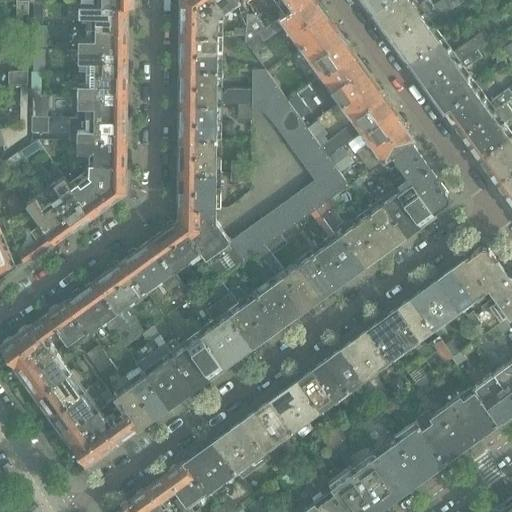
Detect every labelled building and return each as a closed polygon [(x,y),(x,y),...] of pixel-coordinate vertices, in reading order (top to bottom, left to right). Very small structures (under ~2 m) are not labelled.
[(179,26),(181,29),(181,34),(219,34),(219,18),(220,13),(238,0),(181,0),(182,17),(179,19),(179,26)] [(275,0),(284,13),(285,13),(302,0),(275,0)] [(284,13),(280,16),(301,45),(332,22),(316,0),(302,0),(285,13),(284,13)] [(365,0),(374,11),(389,0),(365,0)] [(415,0),(389,0),(374,11),(392,35),(433,5),(429,0),(426,0),(422,3),(421,8),(415,0)] [(440,0),(433,5),(392,35),(409,60),(441,37),(429,20),(439,13),(449,6),(452,9),(463,1),(462,0),(440,0)] [(34,23),(43,23),(43,3),(34,3),(34,23)] [(126,5),(126,4),(99,4),(80,4),(79,15),(92,15),(92,27),(129,27),(129,17),(126,15),(126,5)] [(245,34),(244,40),(246,42),(251,38),(266,27),(256,14),(247,13),(246,28),(245,28),(245,34)] [(332,22),(301,45),(321,73),(353,51),(332,22)] [(36,26),(36,47),(47,47),(47,26),(36,26)] [(79,38),(79,49),(125,50),(125,39),(129,37),(129,27),(92,27),(92,38),(79,38)] [(441,37),(409,60),(427,84),(477,48),(490,39),(484,30),(452,52),(441,37)] [(181,63),(181,68),(218,68),(219,34),(181,34),(181,51),(178,53),(178,60),(181,63)] [(511,44),(510,43),(502,49),(511,62),(511,61),(511,44)] [(482,56),(477,48),(427,84),(444,108),(476,86),(462,65),(467,66),(482,56)] [(79,49),(79,60),(91,60),(91,71),(128,72),(128,62),(125,60),(125,50),(79,49)] [(353,51),(321,73),(342,102),(374,79),(353,51)] [(33,61),(33,70),(46,70),(46,61),(33,61)] [(178,82),(181,85),(180,102),(218,103),(239,103),(252,103),(253,88),(227,88),(218,95),(218,68),(181,68),(181,73),(178,75),(178,82)] [(253,88),(252,103),(253,107),(265,112),(278,87),(266,69),(253,69),(253,88)] [(33,70),(32,93),(41,94),(42,72),(46,72),(46,70),(33,70)] [(79,83),(78,94),(125,95),(125,84),(128,82),(128,72),(91,71),(91,83),(79,83)] [(307,127),(314,137),(321,147),(328,156),(363,130),(394,108),(374,79),(342,102),(358,125),(353,128),(351,124),(328,141),(323,134),(323,133),(315,122),(308,127),(307,127)] [(476,86),(444,108),(462,133),(504,103),(511,96),(511,93),(508,88),(492,101),(490,106),(476,86)] [(293,107),(288,101),(278,87),(265,112),(273,121),(293,107)] [(32,93),(32,116),(44,116),(44,94),(41,94),(32,93)] [(91,105),(91,117),(128,117),(128,106),(126,106),(125,105),(125,95),(78,94),(78,105),(91,105)] [(307,106),(297,94),(288,101),(293,107),(298,113),(307,106)] [(180,132),(180,137),(217,137),(218,103),(180,102),(180,120),(177,122),(177,129),(180,132)] [(252,103),(239,103),(238,119),(252,120),(253,107),(252,103)] [(504,103),(462,133),(479,157),(511,135),(496,114),(502,115),(509,110),(504,103)] [(293,107),(273,121),(280,131),(300,117),(298,113),(293,107)] [(415,137),(415,136),(394,108),(363,130),(328,156),(334,164),(354,149),(354,148),(368,138),(383,159),(410,140),(415,137)] [(44,116),(32,116),(32,129),(32,132),(47,132),(47,116),(44,116)] [(78,128),(78,139),(124,140),(124,130),(127,128),(128,117),(91,117),(90,128),(78,128)] [(300,117),(280,131),(287,141),(307,127),(300,117)] [(18,125),(13,127),(14,132),(16,142),(21,138),(18,125)] [(21,125),(18,125),(21,138),(27,134),(27,125),(21,125)] [(13,127),(0,129),(2,135),(8,134),(14,132),(13,127)] [(307,127),(287,141),(295,151),(314,137),(307,127)] [(8,134),(2,135),(5,150),(11,146),(8,134)] [(511,136),(511,135),(479,157),(497,181),(511,170),(511,136)] [(177,144),(177,151),(180,153),(180,171),(217,172),(217,137),(180,137),(180,142),(177,144)] [(314,137),(295,151),(302,161),(321,147),(314,137)] [(43,147),(37,139),(19,151),(25,159),(43,147)] [(95,149),(94,162),(124,163),(124,162),(127,160),(127,153),(124,150),(124,140),(78,139),(78,151),(91,151),(91,149),(95,149)] [(410,140),(383,159),(394,174),(403,168),(412,180),(412,181),(412,180),(434,211),(449,200),(450,195),(438,179),(410,140)] [(321,147),(302,161),(309,170),(328,156),(321,147)] [(19,151),(7,160),(11,171),(26,161),(25,159),(19,151)] [(328,156),(309,170),(315,180),(335,166),(334,164),(328,156)] [(252,160),(231,160),(231,172),(252,172),(252,160)] [(89,173),(92,176),(81,184),(79,180),(72,185),(71,185),(91,213),(96,209),(99,211),(117,198),(117,194),(123,189),(124,163),(94,162),(90,162),(90,172),(89,173)] [(315,180),(301,190),(315,209),(334,195),(349,184),(335,166),(315,180)] [(511,170),(497,181),(511,202),(511,170)] [(179,201),(179,206),(216,206),(217,172),(180,171),(179,189),(177,191),(176,198),(179,201)] [(231,182),(252,182),(252,172),(231,172),(231,182)] [(82,223),(82,219),(91,213),(71,185),(72,185),(65,175),(55,182),(62,192),(53,199),(74,229),(82,223)] [(358,177),(350,183),(360,197),(369,191),(358,177)] [(412,180),(398,190),(420,221),(434,211),(412,180),(412,181),(412,180)] [(301,190),(291,197),(305,216),(311,212),(315,209),(301,190)] [(406,231),(420,221),(398,190),(370,211),(393,243),(407,233),(406,231)] [(15,194),(14,193),(9,195),(7,200),(13,214),(20,212),(25,208),(15,194)] [(74,229),(53,199),(43,206),(36,195),(27,202),(54,240),(63,233),(66,235),(74,229)] [(315,209),(311,212),(317,221),(340,205),(334,195),(315,209)] [(291,197),(281,204),(295,224),(305,216),(291,197)] [(281,204),(271,212),(285,231),(294,224),(295,224),(281,204)] [(216,212),(216,206),(179,206),(179,212),(179,218),(200,250),(220,278),(244,260),(231,240),(216,219),(216,212)] [(370,211),(342,231),(364,262),(378,251),(379,254),(393,243),(370,211)] [(271,212),(260,219),(274,238),(285,231),(271,212)] [(165,228),(151,238),(173,269),(200,250),(179,218),(175,221),(171,220),(165,225),(165,228)] [(260,219),(250,226),(264,246),(266,245),(274,238),(260,219)] [(274,238),(266,245),(273,254),(278,250),(277,248),(283,244),(281,241),(293,233),(295,236),(300,232),(294,224),(285,231),(274,238)] [(250,226),(240,233),(254,253),(264,246),(250,226)] [(342,231),(314,251),(337,284),(351,274),(350,272),(364,262),(342,231)] [(231,240),(244,260),(254,253),(240,233),(231,240)] [(0,278),(17,266),(16,265),(12,268),(0,237),(0,278)] [(46,237),(37,243),(41,249),(50,243),(46,237)] [(127,256),(123,259),(145,290),(160,279),(170,292),(183,282),(173,269),(151,238),(137,249),(133,248),(127,252),(127,256)] [(37,243),(29,250),(33,255),(41,249),(37,243)] [(295,315),(293,312),(308,302),(285,272),(286,272),(273,254),(266,245),(264,246),(254,253),(261,262),(264,260),(277,278),(257,292),(281,325),(295,315)] [(484,311),(489,308),(499,322),(511,312),(511,280),(487,247),(482,246),(467,256),(489,287),(496,296),(481,307),(484,311)] [(29,250),(20,256),(24,261),(33,255),(29,250)] [(286,272),(285,272),(308,302),(322,292),(323,294),(337,284),(314,251),(286,272)] [(467,256),(439,277),(461,307),(489,287),(467,256)] [(109,269),(95,279),(117,310),(117,309),(145,290),(123,259),(119,262),(115,261),(110,265),(109,269)] [(220,277),(209,285),(218,297),(229,290),(220,277)] [(439,277),(411,297),(433,327),(461,307),(439,277)] [(71,296),(67,300),(89,330),(102,321),(110,332),(117,328),(125,321),(126,321),(125,320),(117,309),(117,310),(95,279),(81,289),(77,289),(71,293),(71,296)] [(257,292),(229,313),(251,343),(265,333),(267,335),(281,325),(257,292)] [(411,297),(383,317),(405,348),(433,327),(411,297)] [(192,298),(182,305),(190,317),(200,310),(192,298)] [(31,323),(31,324),(40,336),(44,336),(57,326),(68,341),(86,328),(88,331),(89,330),(67,300),(59,305),(56,304),(49,309),(49,312),(32,324),(31,323)] [(474,311),(467,315),(482,335),(488,330),(474,311)] [(237,353),(251,343),(229,313),(201,333),(225,366),(239,355),(237,353)] [(126,321),(125,321),(137,337),(145,331),(133,314),(125,320),(126,321)] [(383,317),(355,338),(377,368),(405,348),(383,317)] [(160,335),(163,338),(172,332),(163,319),(154,325),(160,335)] [(505,319),(492,328),(498,336),(510,327),(505,319)] [(125,321),(117,328),(128,343),(137,337),(125,321)] [(25,324),(19,329),(19,332),(13,337),(10,336),(3,340),(3,344),(1,346),(15,365),(31,353),(39,363),(57,350),(51,342),(47,341),(44,336),(40,336),(31,324),(28,326),(25,324)] [(160,335),(154,325),(142,334),(146,339),(149,337),(151,338),(153,340),(160,335)] [(492,328),(484,334),(489,342),(498,336),(492,328)] [(166,344),(173,353),(195,384),(209,373),(211,376),(225,366),(201,333),(181,348),(174,338),(166,344)] [(355,338),(327,358),(349,388),(377,368),(355,338)] [(441,338),(433,345),(445,362),(454,356),(441,338)] [(144,374),(145,374),(169,406),(183,396),(181,394),(195,384),(173,353),(166,344),(165,342),(136,363),(144,374)] [(107,355),(99,345),(96,347),(98,350),(101,354),(103,357),(107,355)] [(96,347),(87,353),(90,357),(98,350),(96,347)] [(29,383),(28,387),(33,393),(36,393),(37,394),(68,372),(55,353),(58,351),(57,350),(39,363),(31,353),(15,365),(15,366),(16,365),(29,383)] [(98,350),(90,357),(92,360),(101,354),(98,350)] [(101,354),(92,360),(94,363),(103,357),(101,354)] [(103,357),(94,363),(97,367),(103,362),(109,358),(107,355),(103,357)] [(103,362),(97,367),(106,380),(118,371),(109,358),(103,362)] [(327,358),(299,378),(321,408),(349,388),(327,358)] [(511,358),(493,372),(511,397),(511,358)] [(37,394),(41,400),(40,403),(44,409),(47,409),(51,414),(82,392),(68,372),(37,394)] [(418,380),(415,382),(424,394),(439,382),(431,372),(425,375),(418,381),(418,380)] [(474,388),(497,419),(497,420),(498,421),(505,415),(507,413),(508,412),(511,412),(511,411),(511,397),(493,372),(474,386),(475,388),(474,388)] [(144,374),(114,396),(126,413),(129,411),(138,425),(153,414),(155,416),(169,406),(145,374),(144,374)] [(299,378),(271,399),(293,429),(321,408),(299,378)] [(108,388),(101,394),(107,403),(115,397),(108,388)] [(423,426),(422,426),(445,458),(448,456),(449,457),(456,452),(456,449),(487,427),(488,429),(496,423),(495,421),(497,420),(497,419),(474,388),(464,396),(461,392),(430,414),(433,418),(423,426)] [(59,425),(72,443),(72,444),(89,432),(82,422),(96,411),(96,410),(82,392),(51,414),(52,415),(51,419),(56,425),(59,425)] [(271,399),(243,419),(265,449),(293,429),(271,399)] [(386,404),(378,410),(384,418),(392,412),(386,404)] [(82,422),(89,432),(72,444),(86,464),(89,462),(92,463),(99,458),(99,455),(104,451),(108,452),(114,447),(114,444),(116,442),(108,430),(109,427),(108,426),(109,426),(106,421),(106,418),(99,408),(96,410),(96,411),(82,422)] [(109,427),(108,430),(116,442),(117,442),(116,441),(138,425),(129,411),(126,413),(125,413),(109,426),(108,426),(109,427)] [(349,417),(334,427),(341,436),(356,425),(349,417)] [(243,419),(215,439),(237,469),(265,449),(243,419)] [(420,421),(397,437),(424,475),(427,473),(427,470),(434,466),(437,466),(442,462),(444,459),(445,458),(422,426),(423,426),(420,421)] [(334,427),(322,436),(328,446),(334,442),(340,437),(341,436),(334,427)] [(340,437),(334,442),(340,450),(346,446),(340,437)] [(397,437),(376,453),(401,489),(403,488),(406,488),(411,485),(413,481),(419,477),(421,477),(424,475),(397,437)] [(215,439),(187,460),(209,490),(237,469),(215,439)] [(334,442),(328,446),(334,454),(340,450),(334,442)] [(376,453),(354,469),(380,506),(383,504),(384,502),(390,497),(394,497),(399,494),(400,490),(401,489),(376,453)] [(288,456),(276,465),(283,474),(291,468),(294,465),(288,456)] [(169,468),(169,472),(144,490),(141,489),(136,492),(136,496),(119,509),(120,511),(174,511),(167,502),(164,504),(161,499),(176,488),(187,503),(205,490),(206,492),(209,490),(187,460),(177,466),(174,465),(169,468)] [(291,468),(293,470),(300,480),(307,475),(298,463),(291,468)] [(292,469),(280,478),(289,491),(301,482),(292,469)] [(331,485),(335,490),(350,511),(369,511),(375,508),(378,508),(380,506),(354,469),(331,485)] [(317,504),(322,511),(350,511),(335,490),(318,503),(317,504)] [(511,511),(511,495),(506,499),(506,503),(499,508),(496,507),(490,511),(489,511),(511,511)] [(219,505),(224,511),(227,511),(234,507),(228,498),(219,505)] [(303,508),(306,511),(304,511),(322,511),(317,504),(318,503),(315,500),(303,508)]
